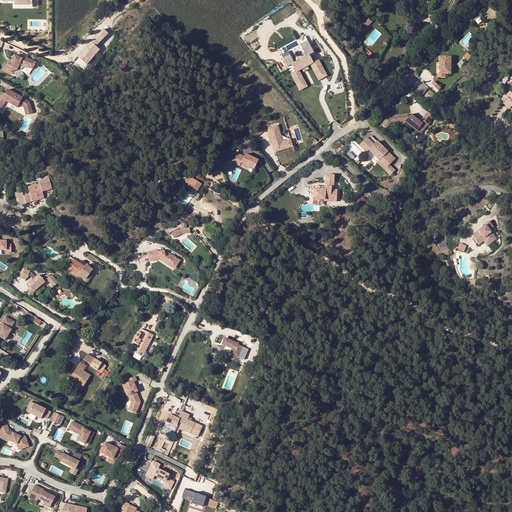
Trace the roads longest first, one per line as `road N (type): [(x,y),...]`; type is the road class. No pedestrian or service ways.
road 1 (residential): [(98,497),(121,476),(232,230),(388,101),(468,0)]
road 2 (track): [(511,348),(434,326),(401,296),(278,233),(258,203)]
road 3 (unknown): [(0,37),(62,60),(135,0)]
